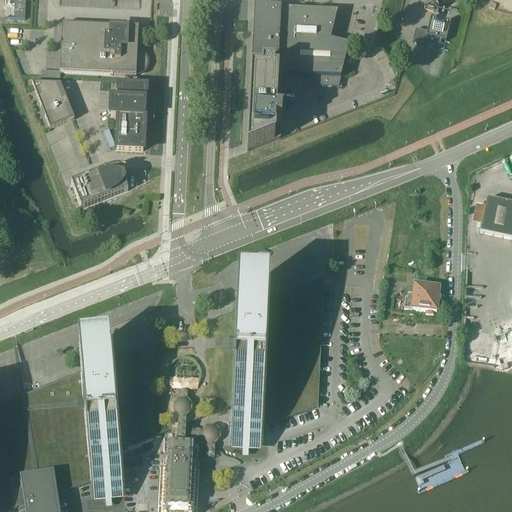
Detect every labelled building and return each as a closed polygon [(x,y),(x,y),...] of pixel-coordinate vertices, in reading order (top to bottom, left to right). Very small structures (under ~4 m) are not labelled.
[(24,21),(25,0),(14,0),(14,21),(24,21)] [(280,140),(281,118),(283,118),(285,77),(313,78),(312,88),(338,89),(349,46),(348,46),(347,49),(329,45),(337,14),(254,9),(247,153),(280,140)] [(412,44),(443,51),(447,52),(449,44),(445,43),(450,23),(445,22),(445,20),(436,18),(435,20),(430,18),(427,34),(415,31),(412,44)] [(147,68),(147,65),(147,62),(146,60),(144,57),(142,55),(140,54),(137,54),(138,30),(62,26),(59,74),(136,78),(136,76),(139,75),(141,74),(144,73),(145,71),(147,68)] [(32,85),(49,130),(74,121),(60,86),(32,85)] [(111,104),(110,115),(110,117),(112,119),(118,119),(116,151),(143,153),(146,90),(119,89),(119,103),(113,103),(111,104)] [(71,185),(76,199),(81,210),(128,192),(118,167),(71,185)] [(511,205),(487,200),(479,234),(511,241),(511,205)] [(268,301),(262,427),(317,408),(317,409),(318,409),(324,279),(323,279),(323,280),(281,296),(268,301)] [(262,427),(268,301),(269,283),(237,282),(236,314),(231,407),(229,452),(242,453),(242,458),(248,458),(248,453),(261,454),(262,427)] [(436,314),(438,290),(413,287),(412,297),(407,297),(407,301),(404,301),(403,310),(436,314)] [(231,407),(236,314),(208,325),(111,363),(119,451),(175,429),(188,424),(231,407)] [(119,451),(111,363),(109,344),(78,347),(80,375),(90,484),(92,505),(105,504),(106,509),(111,509),(111,503),(124,502),(119,451)] [(90,484),(80,375),(0,405),(0,511),(7,511),(26,506),(22,482),(51,477),(54,496),(72,490),(90,484)] [(188,431),(188,424),(175,429),(174,443),(166,443),(165,472),(168,472),(166,500),(164,500),(163,511),(191,511),(192,501),(189,501),(190,473),(193,473),(195,439),(202,439),(207,445),(206,452),(214,452),(214,445),(219,440),(220,440),(220,433),(215,427),(208,427),(202,432),(189,431),(188,431)] [(22,482),(26,506),(26,511),(56,511),(54,496),(51,477),(22,482)]
